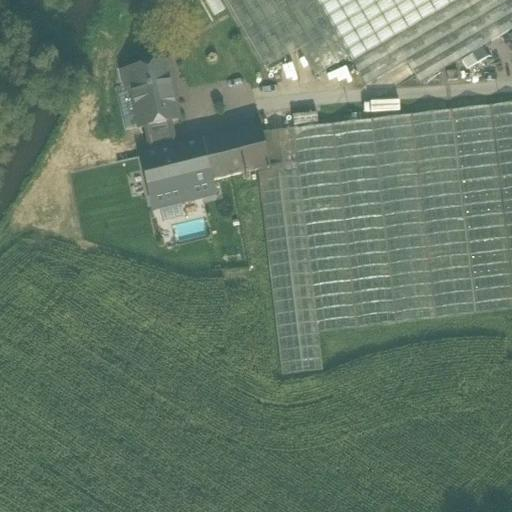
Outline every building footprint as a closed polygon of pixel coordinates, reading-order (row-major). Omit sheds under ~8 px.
[(333,31),(314,0),(224,0),(265,71),(299,51),(333,31)] [(348,59),(365,87),(406,63),(419,85),(460,61),(482,49),(511,31),(511,0),(314,0),(333,31),(348,59)] [(333,31),(299,51),(314,78),(348,59),(333,31)] [(482,49),(460,61),(466,71),(488,59),(482,49)] [(145,128),(146,134),(171,129),(170,123),(178,121),(172,95),(174,95),(167,64),(122,74),(126,95),(131,94),(139,130),(145,128)] [(447,73),(447,82),(457,81),(457,72),(447,73)] [(258,171),(282,378),(322,373),(317,336),(511,312),(511,105),(262,134),(270,169),(258,171)] [(317,115),(293,117),(293,127),(318,125),(317,115)] [(146,134),(151,156),(176,150),(171,129),(146,134)] [(261,129),(203,143),(213,183),(242,175),(252,173),(258,171),(270,169),(262,134),(261,129)] [(178,206),(216,197),(213,183),(203,143),(176,150),(151,156),(142,158),(150,198),(153,212),(159,211),(178,206)] [(181,218),(178,206),(159,211),(162,222),(181,218)]
